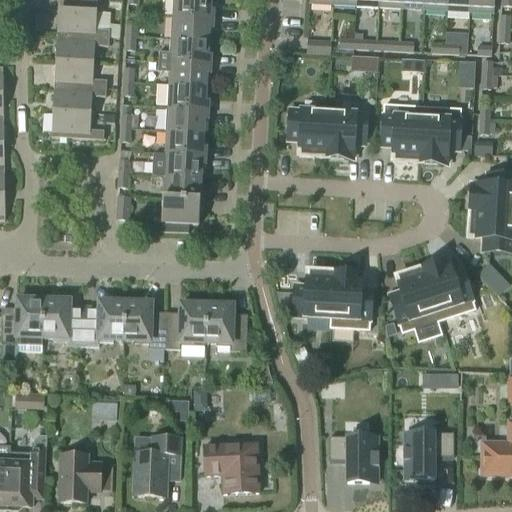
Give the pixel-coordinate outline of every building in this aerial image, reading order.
[(56,38),(109,41),(109,33),(95,32),(97,2),(64,0),(63,12),(58,12),(56,38)] [(210,0),(173,0),(172,19),(213,21),(214,12),(210,12),(210,0)] [(355,0),(356,8),(378,9),(378,0),(355,0)] [(378,0),(378,9),(401,10),(401,0),(378,0)] [(401,0),(401,10),(424,12),(424,0),(401,0)] [(424,0),(424,12),(447,13),(447,0),(424,0)] [(447,0),(447,13),(469,14),(470,0),(447,0)] [(470,0),(469,14),(493,16),(493,0),(470,0)] [(511,9),(511,0),(501,0),(501,9),(511,9)] [(500,32),(509,32),(510,18),(500,18),(500,32)] [(172,19),(171,42),(208,44),(209,30),(213,31),(213,21),(172,19)] [(126,39),(135,40),(136,26),(127,25),(126,39)] [(509,32),(500,32),(499,46),(508,46),(509,32)] [(109,41),(56,38),(55,63),(93,66),(94,48),(108,49),(109,41)] [(135,40),(126,39),(125,53),(134,53),(135,40)] [(353,51),(353,42),(340,41),(339,51),(353,51)] [(159,54),(158,64),(211,67),(211,57),(208,57),(208,44),(171,42),(170,55),(159,54)] [(367,43),(353,42),(353,51),(367,52),(367,43)] [(307,43),(307,44),(306,56),(330,57),(331,44),(307,43)] [(399,54),(399,44),(385,44),(385,53),(399,54)] [(399,44),(399,54),(413,54),(413,45),(399,44)] [(444,56),(445,47),(431,46),(430,55),(444,56)] [(445,47),(444,56),(458,57),(459,47),(445,47)] [(491,58),(491,49),(477,48),(477,58),(491,58)] [(352,57),(352,71),(379,71),(379,58),(352,57)] [(459,88),(475,88),(476,63),(460,62),(459,88)] [(93,66),(55,63),(54,89),(106,92),(106,83),(93,82),(93,66)] [(211,67),(158,64),(158,74),(169,75),(169,87),(206,89),(206,76),(210,76),(211,67)] [(482,78),(491,78),(492,64),(482,64),(482,78)] [(123,85),(133,85),(133,71),(124,71),(123,85)] [(491,78),(482,78),(481,92),(490,92),(491,78)] [(133,85),(123,85),(123,98),(132,99),(133,85)] [(206,89),(169,87),(167,110),(208,112),(209,103),(205,103),(206,89)] [(54,89),(52,114),(91,116),(92,99),(105,99),(106,92),(54,89)] [(480,101),(480,109),(479,123),(489,124),(490,101),(480,101)] [(384,108),(381,146),(395,146),(394,164),(419,165),(422,110),(384,108)] [(167,110),(166,133),(203,135),(204,122),(207,122),(208,112),(167,110)] [(422,110),(419,165),(444,167),(445,149),(458,150),(460,112),(422,110)] [(301,141),(300,158),(325,160),(328,114),(289,112),(288,140),(301,141)] [(91,116),(52,114),(51,140),(103,143),(103,133),(90,133),(91,116)] [(325,160),(350,161),(351,144),(364,145),(366,116),(328,114),(325,160)] [(121,131),(130,131),(131,117),(122,117),(121,131)] [(489,124),(479,123),(479,137),(488,137),(489,124)] [(130,131),(121,131),(120,145),(129,145),(130,131)] [(166,133),(165,156),(205,158),(206,149),(203,149),(203,135),(166,133)] [(459,138),(458,153),(468,153),(469,138),(459,138)] [(493,144),(474,144),(474,159),(492,159),(493,144)] [(165,156),(165,157),(153,156),(152,178),(163,179),(201,181),(201,168),(205,168),(205,158),(165,156)] [(119,162),(118,176),(127,177),(128,163),(119,162)] [(127,177),(118,176),(117,190),(127,191),(127,177)] [(488,190),(471,189),(470,214),(511,216),(511,178),(489,177),(488,190)] [(163,179),(162,202),(203,204),(203,194),(200,194),(201,181),(163,179)] [(130,200),(117,199),(116,223),(128,224),(130,200)] [(203,204),(162,202),(160,234),(188,236),(188,227),(198,228),(199,213),(202,213),(203,204)] [(511,216),(470,214),(468,239),(485,240),(485,254),(511,255),(511,216)] [(444,264),(421,272),(438,324),(474,313),(463,276),(450,280),(444,264)] [(485,267),(475,276),(484,285),(490,278),(493,275),(485,267)] [(403,296),(390,300),(402,336),(438,324),(421,272),(397,279),(403,296)] [(294,291),(292,319),(330,322),(333,276),(308,274),(307,292),(294,291)] [(330,322),(329,331),(369,333),(371,295),(357,295),(358,277),(333,276),(330,322)] [(2,312),(1,347),(0,364),(16,365),(17,355),(41,356),(42,341),(43,302),(17,302),(17,312),(2,312)] [(43,302),(42,341),(53,341),(53,344),(66,344),(66,349),(82,350),(84,314),(69,313),(69,303),(43,302)] [(84,314),(82,350),(98,350),(99,345),(112,346),(113,343),(123,343),(125,305),(98,304),(98,314),(84,314)] [(151,305),(125,305),(123,343),(134,344),(134,346),(148,347),(148,351),(164,352),(165,316),(151,316),(151,305)] [(165,316),(164,352),(180,352),(180,347),(194,348),(194,345),(205,346),(206,307),(180,306),(180,317),(165,316)] [(232,308),(206,307),(205,346),(216,346),(216,349),(230,349),(229,354),(246,354),(247,319),(232,318),(232,308)] [(392,326),(385,328),(386,338),(395,336),(392,326)] [(422,374),(422,389),(458,390),(459,375),(422,374)] [(136,385),(124,385),(124,396),(135,396),(136,385)] [(15,411),(44,413),(44,399),(15,398),(15,411)] [(117,403),(99,402),(98,417),(116,418),(117,403)] [(166,403),(166,414),(173,414),(173,424),(187,424),(187,404),(166,403)] [(511,423),(508,424),(508,446),(491,446),(491,454),(489,457),(482,457),(481,478),(509,478),(509,476),(511,475),(511,423)] [(404,452),(402,452),(402,464),(404,464),(404,482),(434,482),(434,460),(453,460),(453,436),(404,436),(404,452)] [(33,456),(9,455),(6,511),(19,511),(22,509),(31,510),(31,503),(43,503),(46,439),(39,439),(34,443),(34,450),(33,450),(33,456)] [(150,439),(150,456),(133,455),(131,499),(166,500),(167,482),(179,482),(180,439),(150,439)] [(376,440),(329,440),(329,464),(346,464),(346,486),(377,486),(377,470),(378,470),(378,456),(376,456),(376,440)] [(222,497),(258,495),(256,446),(203,448),(205,478),(222,478),(222,497)] [(6,511),(9,455),(10,448),(0,447),(0,511),(6,511)] [(112,487),(112,467),(100,466),(87,466),(87,459),(60,458),(59,505),(85,506),(86,494),(99,494),(100,486),(112,487)]
